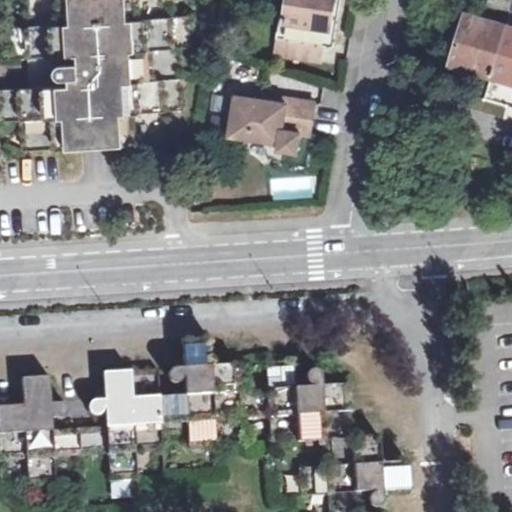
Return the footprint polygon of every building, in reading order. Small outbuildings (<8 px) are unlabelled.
[(175,18),(174,0),(28,0),(30,29),(10,30),(12,59),(32,58),(33,75),(34,91),(2,93),(4,123),(24,122),(26,151),(98,146),(168,142),(165,113),(189,111),(185,49),(197,48),(196,17),(175,18)] [(334,0),(291,0),(284,43),(327,50),(334,0)] [(511,0),(481,0),(481,6),(511,11),(511,0)] [(492,77),(508,27),(469,15),(455,61),(471,66),(470,70),(492,77)] [(511,27),(508,27),(492,77),(511,83),(511,27)] [(327,50),(284,43),(278,42),(275,59),(324,67),(327,50)] [(286,109),(286,103),(263,100),(263,105),(286,109)] [(316,108),(286,103),(286,109),(263,105),(237,102),(231,141),(279,148),(279,154),(298,157),(300,138),(311,140),(316,108)] [(357,511),(356,493),(375,491),(375,493),(371,494),(369,496),(368,498),(368,503),(369,505),(373,508),(378,508),(382,506),(384,502),(383,491),(410,489),(408,462),(381,463),(380,436),(353,438),(349,384),(323,386),(322,377),(321,374),(320,372),(317,370),(312,370),(309,371),(307,373),(306,377),(307,381),(310,384),(314,386),(315,386),(296,388),(294,361),(266,362),(268,389),(241,391),(239,364),(212,366),(210,339),(183,341),(184,368),(176,368),(172,369),(170,371),(169,372),(168,374),(168,375),(168,378),(169,380),(171,383),(173,384),(179,384),(181,383),(183,379),(184,376),(185,376),(186,395),(160,396),(158,370),(104,373),(106,400),(96,400),(92,401),(89,406),(89,411),(91,414),(94,416),(97,416),(100,416),(101,415),(103,414),(105,411),(105,408),(106,408),(107,427),(53,430),(52,411),(53,411),(53,412),(53,414),(54,415),(56,417),(59,419),(60,419),(62,419),(65,418),(67,416),(69,413),(69,409),(68,407),(65,404),(63,403),(60,403),(51,403),(50,376),(22,378),(24,405),(0,406),(0,447),(2,463),(27,462),(30,487),(56,486),(55,460),(108,457),(111,482),(137,480),(137,456),(163,454),(162,425),(188,423),(190,451),(217,450),(216,421),(269,418),(272,444),(325,441),(327,468),(301,470),(301,497),(329,495),(329,511),(357,511)] [(280,494),(295,493),(295,477),(279,477),(280,494)]
